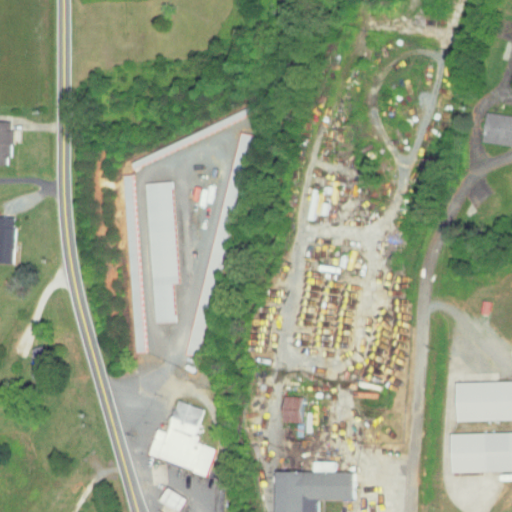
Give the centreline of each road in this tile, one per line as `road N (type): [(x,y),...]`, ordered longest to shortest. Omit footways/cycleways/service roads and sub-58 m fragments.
road 1 (tertiary): [(137,511),(65,235),(60,0)]
road 2 (residential): [(410,511),(421,306),(437,223),(462,179),(511,155)]
road 3 (residential): [(462,179),(471,122),(500,85),(511,49)]
